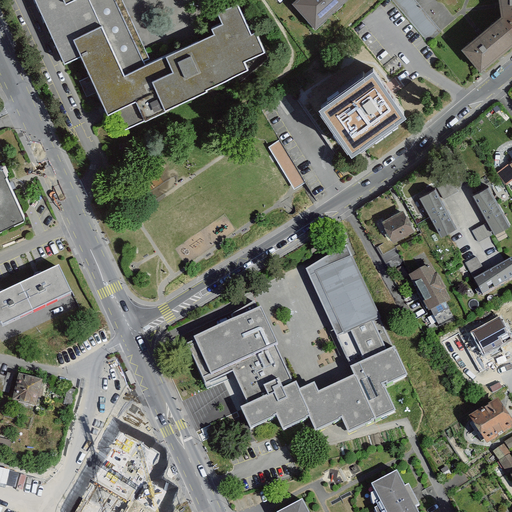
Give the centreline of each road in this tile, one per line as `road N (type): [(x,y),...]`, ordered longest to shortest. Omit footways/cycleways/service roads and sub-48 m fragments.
road 1 (residential): [(493,84),(385,173),(126,325)]
road 2 (unclassified): [(0,52),(126,325)]
road 3 (unclassified): [(126,325),(213,511)]
